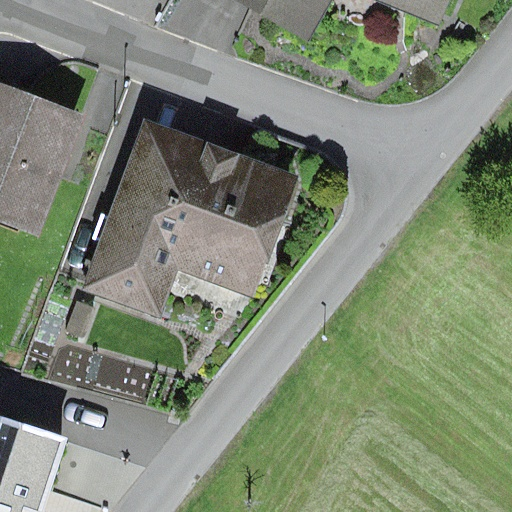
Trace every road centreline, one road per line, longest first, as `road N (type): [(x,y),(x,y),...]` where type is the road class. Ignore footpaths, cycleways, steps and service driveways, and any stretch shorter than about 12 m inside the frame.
road 1 (residential): [(154,511),(419,170)]
road 2 (residential): [(419,170),(335,114),(26,0)]
road 3 (residential): [(419,170),(511,53)]
